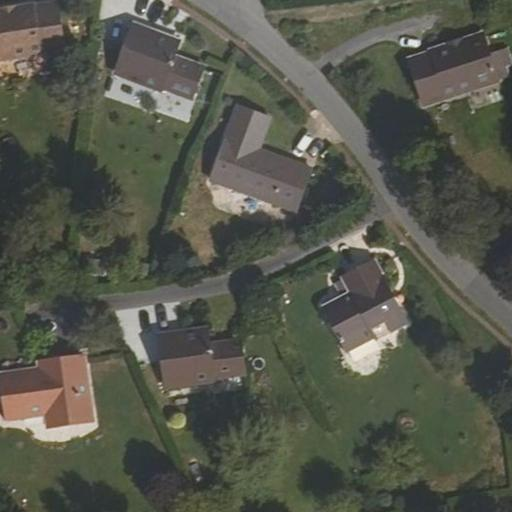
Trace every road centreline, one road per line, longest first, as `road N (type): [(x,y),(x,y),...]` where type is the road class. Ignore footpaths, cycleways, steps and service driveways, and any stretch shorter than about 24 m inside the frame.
road 1 (residential): [(398,195),(246,279),(30,314)]
road 2 (residential): [(398,195),(339,117),(232,12)]
road 3 (residential): [(511,319),(451,264),(398,195)]
